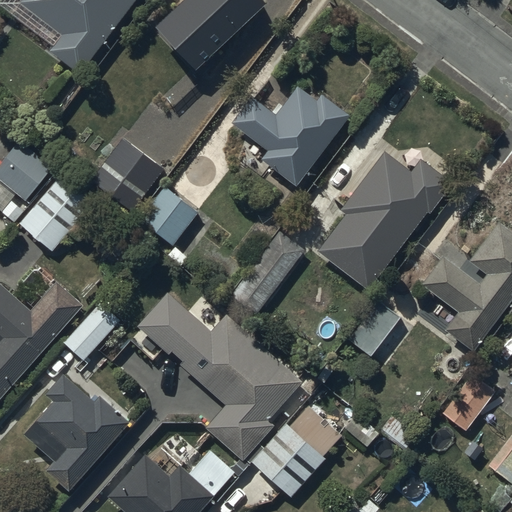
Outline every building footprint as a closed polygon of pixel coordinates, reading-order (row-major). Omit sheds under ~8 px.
[(21,0),(19,4),(60,35),(48,51),(80,75),(136,0),(21,0)] [(257,0),(171,0),(152,19),(194,61),(257,0)] [(274,113),(252,96),(231,123),(266,150),(259,160),(278,174),(274,179),(287,189),(291,184),(295,187),(350,115),(321,93),(315,100),(296,85),(274,113)] [(162,166),(119,134),(89,174),(132,206),(162,166)] [(0,161),(0,211),(14,223),(24,211),(10,200),(15,194),(25,201),(53,167),(19,139),(0,161)] [(343,214),(315,252),(367,291),(426,213),(429,215),(453,183),(420,158),(410,171),(385,151),(338,210),(343,214)] [(51,252),(92,204),(59,175),(18,223),(51,252)] [(137,220),(172,246),(198,211),(164,185),(137,220)] [(442,255),(420,285),(457,312),(443,331),(472,353),(511,299),(511,231),(498,221),(468,261),(485,274),(479,283),(442,255)] [(280,230),(229,294),(255,314),(306,249),(280,230)] [(0,398),(83,304),(56,280),(30,310),(0,283),(0,398)] [(130,341),(152,361),(162,350),(168,355),(171,352),(182,362),(179,365),(224,405),(204,427),(242,461),(274,425),(269,420),(303,382),(228,313),(211,331),(168,292),(136,326),(140,329),(130,341)] [(415,328),(374,298),(345,338),(387,368),(415,328)] [(100,302),(62,342),(83,362),(120,320),(100,302)] [(444,408),(443,413),(465,431),(496,391),(472,372),(444,408)] [(52,402),(23,434),(52,460),(44,469),(69,491),(130,422),(99,395),(94,400),(63,373),(43,395),(52,402)] [(286,424),(251,461),(290,497),(326,459),(323,456),(341,436),(307,405),(288,426),(286,424)] [(356,414),(344,427),(366,447),(378,433),(356,414)] [(393,414),(381,428),(401,445),(413,431),(393,414)] [(511,432),(488,465),(511,484),(511,432)] [(123,511),(198,511),(232,474),(237,478),(247,465),(242,461),(241,463),(234,458),(227,466),(208,449),(188,473),(179,465),(169,476),(144,455),(107,497),(123,511)] [(336,511),(375,511),(379,508),(368,498),(361,505),(351,496),(336,511)]
